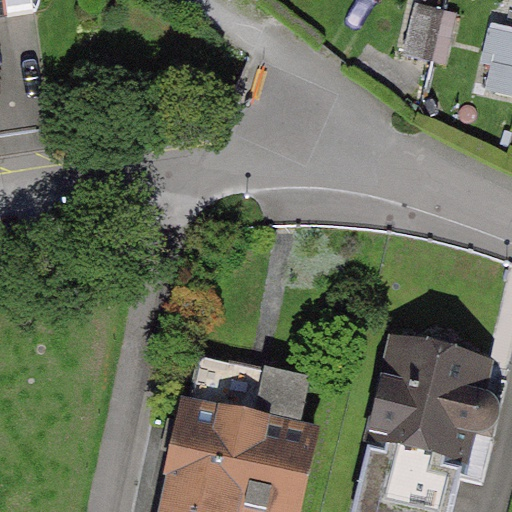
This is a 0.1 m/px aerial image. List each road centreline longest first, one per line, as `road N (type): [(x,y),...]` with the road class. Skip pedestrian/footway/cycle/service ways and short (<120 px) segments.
road 1 (residential): [(357,145),(178,185),(0,203)]
road 2 (residential): [(357,145),(511,220)]
